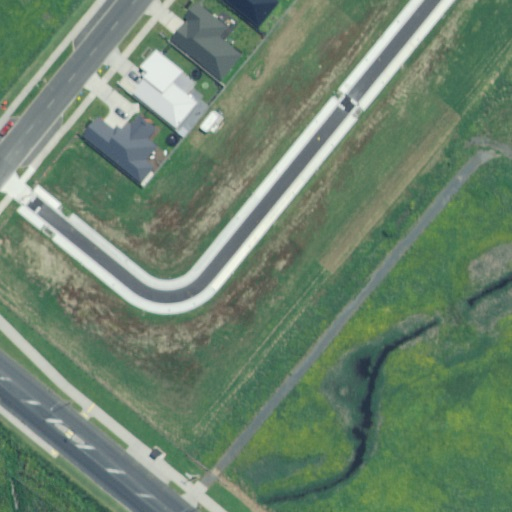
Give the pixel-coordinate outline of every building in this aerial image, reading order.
[(238,0),(236,0),(184,0),(171,15),(225,63),(245,40),(222,18),(238,0)] [(278,0),(250,0),(266,14),(278,0)] [(217,77),(161,31),(146,45),(160,50),(141,74),(185,108),(217,77)] [(128,115),(103,98),(85,113),(147,163),(161,146),(168,104),(152,92),(128,115)] [(158,449),(153,455),(160,460),(164,454),(158,449)]
